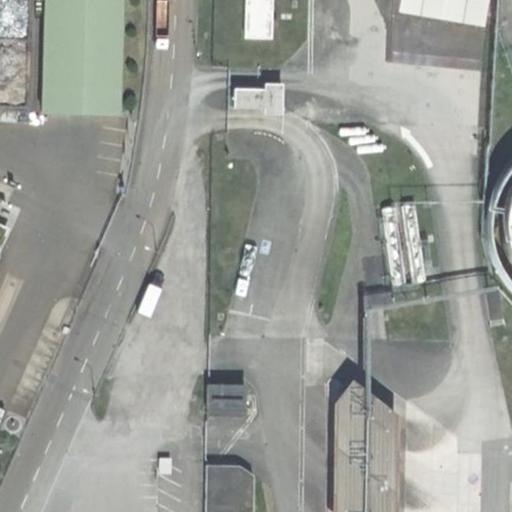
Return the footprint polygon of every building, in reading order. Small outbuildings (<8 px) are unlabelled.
[(117,115),(120,0),(43,0),(40,113),(117,115)] [(244,0),(243,38),(270,39),(271,0),(244,0)] [(480,28),(484,0),(397,0),(395,14),(480,28)] [(280,92),(232,91),(231,109),(280,110),(280,92)] [(511,164),(500,179),(490,198),(484,220),(485,241),(490,263),(500,282),(511,294),(511,164)] [(0,239),(0,248),(8,230),(0,226),(0,236),(1,237),(0,239)] [(353,380),(326,418),(323,511),(400,511),(402,417),(353,380)] [(244,387),(205,387),(205,415),(244,415),(244,387)] [(252,476),(238,466),(204,466),(203,511),(235,511),(236,508),(252,508),(252,476)]
